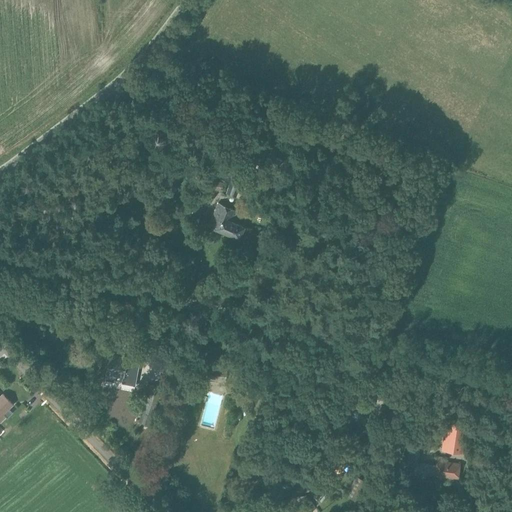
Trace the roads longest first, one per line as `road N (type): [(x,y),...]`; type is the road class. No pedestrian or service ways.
road 1 (unclassified): [(511,385),(0,259)]
road 2 (unclassified): [(0,174),(152,46),(186,0)]
road 3 (unclassified): [(158,511),(0,345)]
